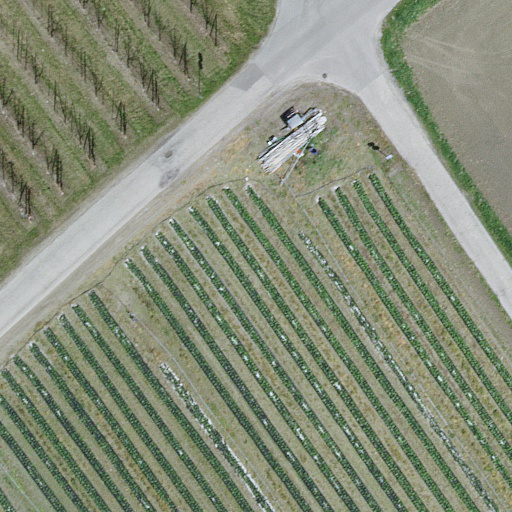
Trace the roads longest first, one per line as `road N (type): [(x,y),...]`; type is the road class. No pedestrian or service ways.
road 1 (unclassified): [(331,8),(0,312)]
road 2 (unclassified): [(331,8),(511,287)]
